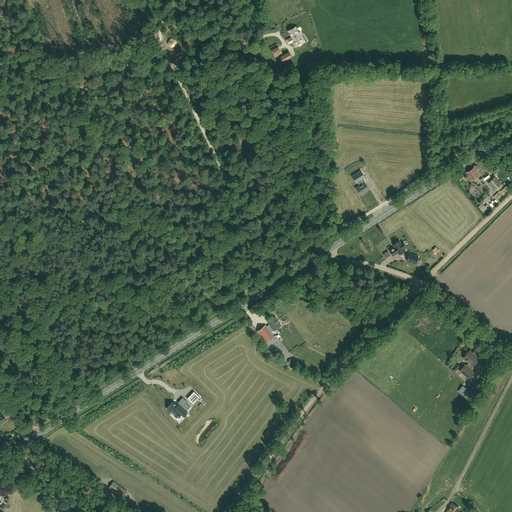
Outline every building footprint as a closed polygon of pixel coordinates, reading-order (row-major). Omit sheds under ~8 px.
[(295,46),(305,41),(300,33),(299,34),(295,27),(288,31),(291,37),(287,40),(289,44),(292,42),(295,46)] [(275,57),(282,53),(277,44),(270,47),(275,57)] [(283,62),(292,57),(289,51),(280,57),(283,62)] [(472,181),(479,176),(474,168),(466,172),(472,181)] [(366,189),(368,188),(364,182),(363,183),(361,180),(365,177),(360,170),(352,176),(356,183),(357,182),(360,185),(356,188),(360,194),(366,191),(366,189)] [(488,183),(495,189),(501,184),(494,177),(488,183)] [(501,191),(500,190),(493,196),(499,202),(511,190),(511,181),(510,184),(509,183),(501,191)] [(404,249),(406,247),(403,242),(400,243),(399,241),(396,243),(393,245),(394,247),(389,250),(393,256),(398,252),(399,254),(405,250),(404,249)] [(418,259),(418,257),(409,254),(406,261),(419,265),(421,260),(418,259)] [(274,330),(281,325),(275,317),(268,322),(270,324),(267,327),(266,325),(257,332),(265,343),(274,337),(270,331),(273,328),(274,330)] [(265,354),(274,359),(277,354),(267,349),(265,354)] [(472,370),(474,367),(473,366),(479,359),(476,356),(475,357),(468,352),(463,358),(469,363),(466,366),(464,364),(459,371),(469,379),(474,372),(472,370)] [(167,380),(160,386),(169,397),(177,391),(175,388),(174,388),(167,380)] [(482,385),(479,382),(477,380),(470,389),(475,393),(482,385)] [(194,391),(187,398),(193,404),(200,397),(194,391)] [(168,407),(167,409),(172,414),(171,415),(175,418),(179,414),(182,417),(184,415),(187,412),(187,411),(190,407),(186,403),(182,407),(179,404),(177,406),(173,402),(172,404),(172,403),(168,407)] [(3,409),(0,410),(0,424),(9,418),(3,409)] [(122,498),(127,491),(113,482),(109,488),(122,498)] [(457,511),(459,508),(451,503),(446,511),(457,511)]
